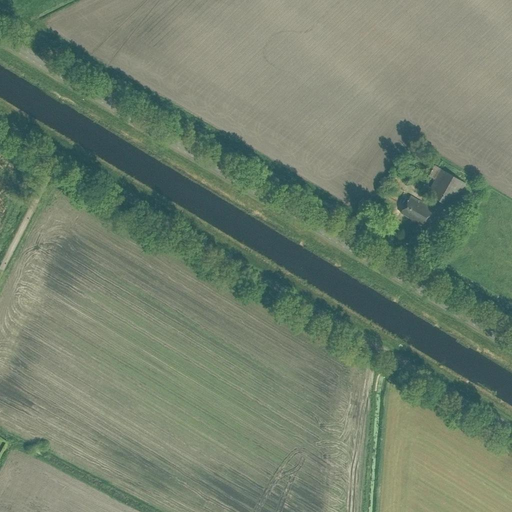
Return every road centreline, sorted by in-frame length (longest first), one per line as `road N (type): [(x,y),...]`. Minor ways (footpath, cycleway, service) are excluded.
road 1 (unclassified): [(511,428),(0,120)]
road 2 (tertiary): [(511,345),(0,38)]
road 3 (track): [(57,154),(0,270)]
